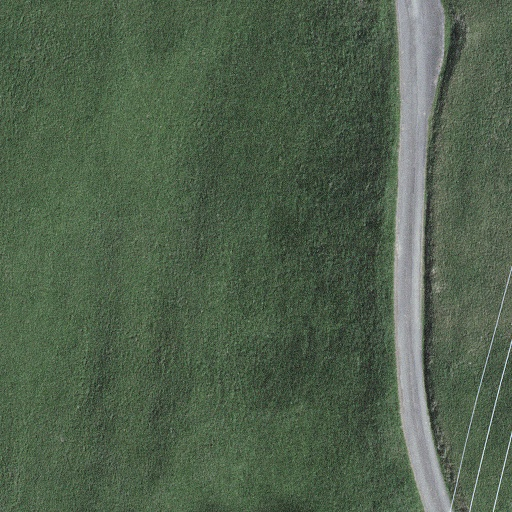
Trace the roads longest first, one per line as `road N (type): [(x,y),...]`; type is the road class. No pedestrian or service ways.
road 1 (track): [(405,381),(400,0)]
road 2 (track): [(405,381),(433,511)]
